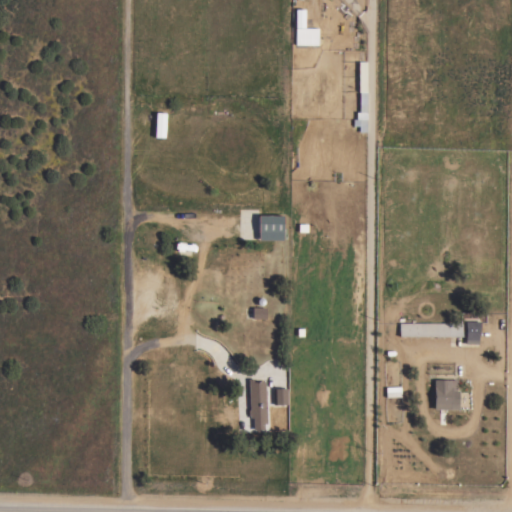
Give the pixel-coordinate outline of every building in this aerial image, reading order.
[(292,44),(293,31),(291,31),(292,11),(294,11),(294,10),(301,10),(301,12),(301,27),(316,28),(316,45),(292,44)] [(365,111),(358,111),(357,60),(365,60),(365,111)] [(365,132),(357,132),(357,119),(354,119),(354,112),(365,112),(365,132)] [(165,113),(153,113),(152,138),(164,139),(165,113)] [(281,215),(281,240),(256,240),(256,215),(281,215)] [(251,307),(264,307),(264,318),(251,318),(251,307)] [(478,321),(479,331),(476,331),(477,343),(464,343),(464,321),(478,321)] [(460,323),(460,336),(397,336),(397,323),(460,323)] [(264,423),(261,423),(262,425),(259,425),(259,429),(251,429),(251,417),(248,418),(248,416),(247,415),(246,410),(248,409),(247,378),(253,378),(253,381),(263,381),(264,423)] [(432,379),(454,379),(454,392),(450,392),(450,409),(432,409),(432,379)] [(399,397),(399,387),(384,388),(384,398),(399,397)] [(286,404),(273,405),(273,388),(285,388),(286,404)]
